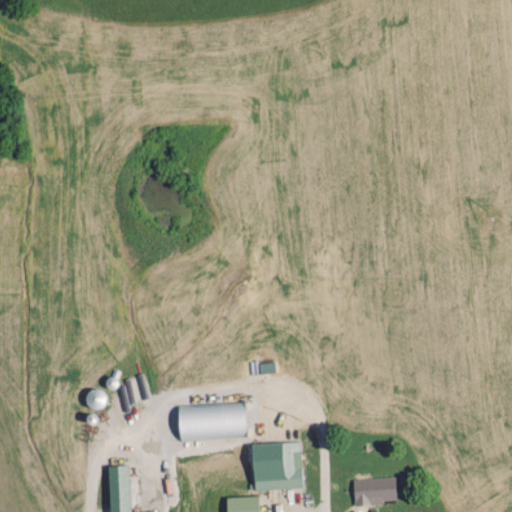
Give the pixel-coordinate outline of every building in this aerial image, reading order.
[(104,389),(85,390),(86,408),(105,408),(104,389)] [(220,402),(176,404),(177,439),(221,437),(220,402)] [(299,442),(250,444),(252,490),(301,488),(299,442)] [(106,465),(107,511),(127,511),(127,465),(106,465)] [(381,499),(395,499),(394,476),(352,478),(353,505),(382,504),(381,499)] [(225,497),(225,511),(257,511),(257,496),(225,497)]
